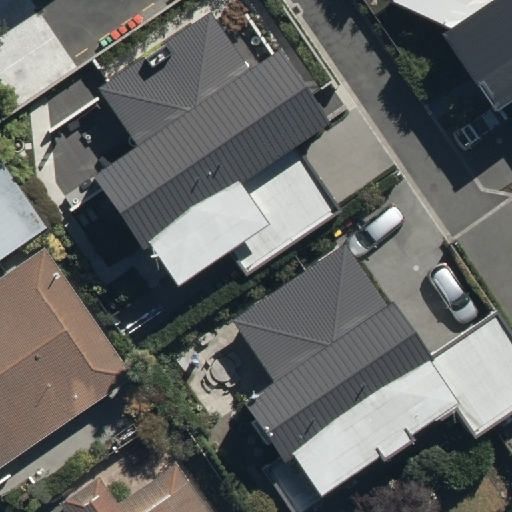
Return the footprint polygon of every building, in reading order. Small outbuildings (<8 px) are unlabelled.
[(511,0),(392,0),(451,28),(442,34),(495,112),(509,103),(511,107),(511,0)] [(244,276),(341,212),(344,219),(400,181),(361,123),(334,141),(322,122),(331,117),(280,41),(250,61),(216,10),(99,88),(131,136),(89,165),(148,253),(156,247),(178,279),(225,248),(244,276)] [(0,245),(39,220),(0,160),(0,245)] [(0,449),(125,367),(41,240),(0,266),(0,449)] [(346,245),(231,323),(266,375),(245,389),(292,458),(265,476),(289,511),(310,511),(457,413),(474,439),(511,412),(511,339),(498,318),(436,360),(389,292),(382,297),(346,245)] [(54,493),(66,511),(210,511),(172,455),(114,495),(94,466),(54,493)]
